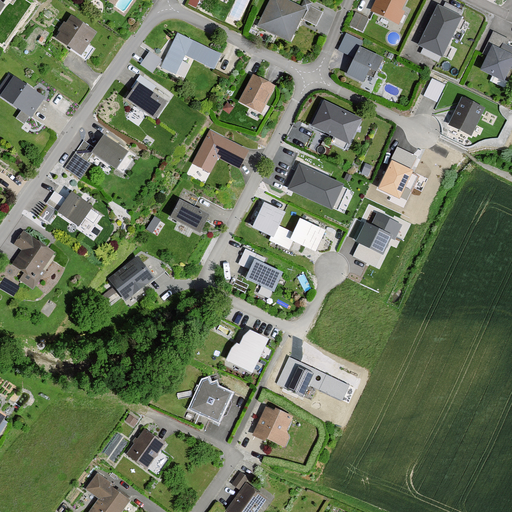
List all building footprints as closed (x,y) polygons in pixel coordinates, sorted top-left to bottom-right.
[(305,10),(282,0),(270,0),(256,29),(290,45),(305,10)] [(407,2),(402,0),(377,0),(371,13),(395,25),(407,2)] [(465,15),(441,3),(431,24),(455,36),(465,15)] [(368,20),(356,14),(349,27),(362,33),(368,20)] [(95,34),(69,17),(53,42),(79,58),(95,34)] [(455,36),(431,24),(421,44),(445,56),(455,36)] [(177,35),(176,38),(160,71),(175,78),(185,58),(212,71),(220,56),(177,35)] [(502,54),(491,48),(479,73),(502,84),(508,71),(511,73),(511,50),(505,47),(502,54)] [(382,60),(358,49),(345,77),(362,85),(365,76),(373,80),(382,60)] [(160,62),(150,54),(140,67),(151,75),(160,62)] [(156,89),(140,78),(123,102),(152,121),(165,103),(153,95),(156,89)] [(274,88),(252,78),(239,107),(261,117),(274,88)] [(42,100),(12,80),(0,97),(0,99),(29,119),(42,100)] [(441,97),(428,91),(419,109),(431,115),(441,97)] [(483,110),(461,100),(448,128),(470,138),(483,110)] [(361,120),(321,102),(309,129),(348,147),(361,120)] [(246,154),(209,134),(190,168),(208,177),(217,161),(237,172),(246,154)] [(125,153),(102,138),(89,156),(113,172),(125,153)] [(90,146),(83,142),(74,155),(81,159),(90,146)] [(413,170),(391,160),(378,188),(400,198),(413,170)] [(347,184),(302,163),(290,189),(335,210),(347,184)] [(56,213),(55,215),(76,229),(90,208),(69,194),(64,201),(53,193),(45,205),(56,213)] [(209,215),(179,199),(170,217),(200,232),(209,215)] [(283,214),(263,204),(250,231),(270,241),(283,214)] [(402,225),(377,213),(372,225),(366,222),(357,242),(381,254),(389,238),(395,240),(402,225)] [(148,227),(158,233),(165,220),(155,214),(148,227)] [(324,233),(297,222),(288,243),(315,254),(324,233)] [(54,257),(21,235),(12,247),(20,252),(9,268),(21,277),(18,281),(32,290),(54,257)] [(136,259),(107,282),(127,305),(150,286),(155,282),(136,259)] [(285,272),(257,259),(247,278),(276,292),(285,272)] [(245,337),(241,344),(263,356),(271,339),(252,330),(245,337)] [(263,356),(241,344),(239,343),(233,348),(227,361),(254,373),(263,356)] [(350,385),(289,357),(276,384),(303,397),(309,385),(342,401),(350,385)] [(230,393),(201,381),(189,410),(218,423),(230,393)] [(292,417),(263,406),(252,436),(281,447),(292,417)] [(164,445),(143,430),(125,456),(146,470),(164,445)] [(249,479),(240,473),(231,487),(238,492),(224,511),(256,511),(266,497),(246,484),(249,479)] [(120,511),(130,499),(96,475),(85,490),(97,499),(87,511),(120,511)]
